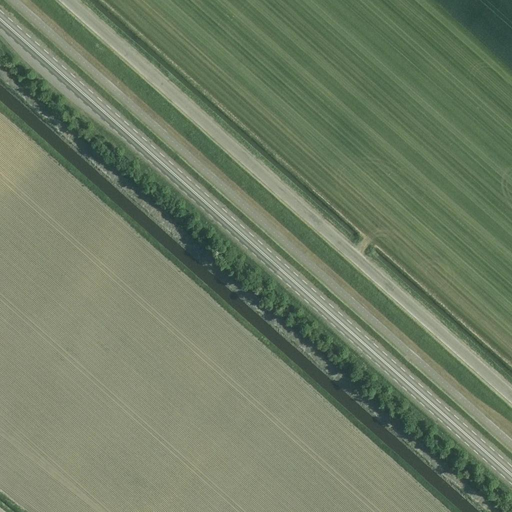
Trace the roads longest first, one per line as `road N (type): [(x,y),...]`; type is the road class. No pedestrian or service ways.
road 1 (primary): [(511,475),(0,19)]
road 2 (unclassified): [(511,397),(66,0)]
